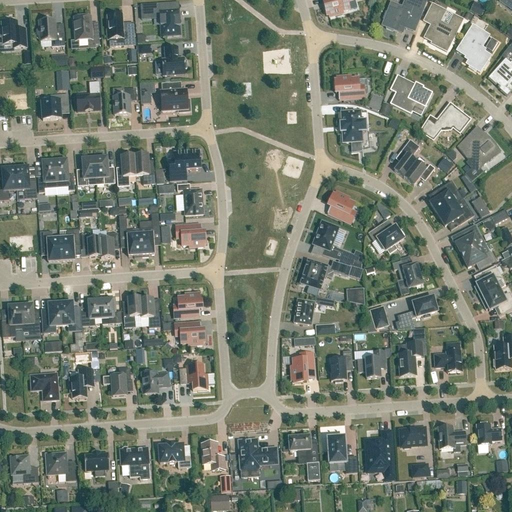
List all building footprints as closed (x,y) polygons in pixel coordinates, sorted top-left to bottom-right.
[(324,0),(326,4),(323,5),(324,8),(327,17),(329,17),(330,19),(342,15),(342,13),(349,11),(357,9),(355,1),(351,2),(350,0),(324,0)] [(414,33),(425,3),(417,0),(405,0),(402,10),(398,9),(397,11),(389,8),(387,14),(386,14),(383,20),(384,21),(382,27),(386,28),(386,30),(393,33),(393,31),(398,33),(400,26),(404,27),(403,28),(414,33)] [(158,20),(160,20),(161,37),(166,36),(166,38),(173,37),(173,36),(180,35),(179,28),(180,28),(179,19),(177,19),(177,12),(172,12),(172,5),(157,6),(158,20)] [(473,5),(470,12),(480,17),(484,11),(473,5)] [(140,7),(141,15),(152,14),(152,6),(140,7)] [(448,28),(439,24),(445,13),(432,6),(424,23),(431,27),(424,40),(437,46),(436,48),(446,53),(462,22),(453,17),(448,28)] [(123,34),(122,16),(107,17),(108,31),(107,31),(107,41),(123,40),(123,48),(132,47),(131,34),(123,34)] [(92,33),(91,19),(74,20),(75,43),(92,42),(92,46),(99,46),(99,33),(92,33)] [(56,36),(55,21),(39,22),(39,30),(37,30),(36,32),(36,36),(38,37),(40,37),(40,43),(51,43),(52,49),(65,48),(64,36),(56,36)] [(26,49),(25,36),(25,31),(17,32),(17,24),(1,25),(2,32),(0,31),(0,38),(0,39),(2,39),(3,46),(13,45),(13,50),(26,49)] [(472,27),(456,52),(466,58),(466,57),(470,59),(466,65),(469,68),(469,69),(475,73),(476,72),(480,74),(483,69),(484,70),(489,63),(487,62),(490,57),(484,53),(485,51),(482,49),(489,37),(472,27)] [(151,46),(138,47),(139,56),(152,55),(151,46)] [(511,49),(509,47),(501,58),(505,61),(487,80),(488,81),(489,80),(495,86),(496,85),(499,88),(497,90),(499,91),(501,93),(507,98),(511,91),(511,88),(510,87),(511,83),(511,49)] [(178,57),(177,49),(165,50),(166,62),(162,62),(163,78),(185,76),(185,70),(187,70),(186,62),(184,62),(184,60),(177,61),(177,57),(178,57)] [(58,62),(59,70),(67,69),(66,61),(58,62)] [(91,79),(104,78),(103,68),(90,69),(91,79)] [(66,84),(65,73),(57,74),(58,84),(66,84)] [(335,82),(335,91),(335,95),(338,95),(338,102),(364,100),(363,93),(367,92),(366,80),(357,81),(357,80),(350,81),(350,78),(337,79),(337,82),(335,82)] [(396,95),(390,106),(411,116),(412,113),(421,117),(425,109),(432,95),(422,90),(423,88),(415,85),(414,88),(396,79),(390,92),(396,95)] [(100,112),(99,97),(98,84),(89,85),(90,97),(76,98),(77,114),(100,112)] [(187,102),(187,99),(186,91),(184,92),(181,92),(180,85),(162,86),(163,100),(161,101),(162,114),(178,112),(179,114),(190,114),(189,102),(187,102)] [(130,116),(130,104),(136,103),(135,90),(124,91),(124,97),(113,98),(114,117),(130,116)] [(43,122),(61,121),(60,109),(69,108),(68,96),(50,97),(50,103),(41,104),(43,122)] [(383,100),(372,96),(368,109),(379,113),(383,100)] [(459,136),(470,121),(450,105),(435,124),(429,120),(430,118),(419,134),(433,143),(440,133),(438,132),(442,126),(449,125),(453,128),(452,130),(459,136)] [(343,145),(349,144),(350,154),(360,153),(359,144),(362,143),(361,134),(366,133),(365,123),(361,123),(360,113),(341,114),(342,125),(340,125),(340,134),(342,134),(343,145)] [(484,136),(477,128),(462,144),(467,151),(464,153),(479,170),(489,162),(489,163),(500,153),(494,146),(495,145),(492,142),(491,143),(485,136),(484,136)] [(394,173),(404,180),(416,164),(411,160),(419,149),(410,142),(397,158),(402,162),(394,173)] [(174,155),(175,166),(169,167),(170,183),(186,182),(185,182),(185,173),(200,172),(199,163),(201,163),(200,151),(190,152),(190,154),(174,155)] [(134,158),(136,178),(142,177),(143,187),(155,186),(154,172),(148,173),(147,157),(134,158)] [(129,178),(136,178),(134,158),(121,159),(122,174),(116,175),(117,189),(129,188),(129,178)] [(107,160),(94,161),(96,187),(115,186),(114,173),(107,173),(107,160)] [(54,163),(56,190),(68,189),(68,193),(74,192),(73,176),(67,177),(66,163),(64,163),(62,161),(58,161),(57,163),(54,163)] [(96,187),(94,161),(82,161),(83,175),(77,175),(78,188),(96,187)] [(56,190),(54,163),(52,163),(50,162),(46,162),(44,164),(42,164),(43,178),(37,179),(39,195),(45,194),(44,190),(56,190)] [(446,162),(440,170),(447,175),(453,167),(446,162)] [(416,164),(404,180),(413,188),(422,177),(427,181),(434,171),(429,167),(426,172),(416,164)] [(8,193),(16,193),(15,168),(7,169),(7,171),(2,171),(3,185),(0,184),(0,203),(9,203),(8,193)] [(15,168),(16,193),(24,192),(25,201),(37,201),(36,182),(29,183),(28,169),(22,170),(22,168),(15,168)] [(429,205),(437,217),(455,205),(462,201),(451,183),(436,192),(440,198),(429,205)] [(190,192),(190,186),(177,187),(177,193),(183,193),(185,217),(203,216),(201,192),(190,192)] [(159,188),(159,195),(173,195),(173,187),(159,188)] [(333,196),(329,204),(328,207),(330,209),(327,215),(350,226),(355,215),(351,213),(354,205),(347,202),(348,200),(336,195),(335,197),(333,196)] [(128,206),(128,198),(115,199),(116,207),(128,206)] [(480,199),(472,204),(481,220),(489,216),(480,199)] [(455,205),(437,217),(445,228),(455,222),(459,228),(474,218),(467,208),(460,212),(455,205)] [(509,219),(505,212),(490,219),(494,226),(509,219)] [(151,216),(152,228),(159,228),(158,215),(151,216)] [(119,231),(126,230),(126,217),(118,218),(119,231)] [(325,251),(322,257),(334,261),(338,251),(331,248),(338,231),(338,230),(337,229),(322,224),(322,223),(321,223),(321,224),(313,246),(313,245),(312,246),(313,247),(325,251)] [(176,228),(176,236),(177,240),(182,240),(182,248),(189,248),(189,250),(203,249),(203,247),(205,246),(204,234),(202,234),(201,226),(176,228)] [(162,238),(170,238),(170,228),(161,229),(162,238)] [(384,235),(380,228),(368,236),(374,244),(377,241),(385,253),(387,252),(389,256),(396,251),(394,247),(403,241),(395,229),(384,235)] [(461,258),(480,249),(476,241),(482,238),(476,228),(463,235),(466,241),(455,246),(461,258)] [(506,228),(499,230),(504,246),(511,244),(506,228)] [(146,235),(139,236),(141,260),(148,259),(148,257),(154,257),(152,230),(146,231),(146,235)] [(60,241),(61,263),(74,262),(73,247),(80,247),(79,231),(66,232),(67,240),(60,241)] [(141,260),(139,236),(139,231),(126,232),(128,259),(134,258),(134,260),(141,260)] [(61,263),(60,241),(52,241),(52,233),(39,234),(41,250),(47,249),(48,264),(61,263)] [(100,242),(100,240),(93,241),(92,235),(81,236),(83,252),(88,252),(89,259),(101,258),(100,242)] [(101,258),(101,260),(113,260),(112,248),(118,247),(117,235),(106,236),(107,242),(100,242),(101,258)] [(480,249),(461,258),(467,270),(478,265),(481,271),(494,264),(489,253),(484,256),(480,249)] [(343,253),(339,264),(350,268),(361,271),(361,256),(355,253),(354,257),(343,253)] [(511,264),(509,258),(500,263),(503,268),(506,266),(508,270),(511,268),(511,264)] [(308,262),(301,285),(307,287),(305,294),(315,298),(317,291),(320,291),(324,277),(331,279),(333,274),(347,278),(348,278),(360,281),(363,272),(350,268),(349,269),(333,264),(330,272),(326,271),(327,268),(308,262)] [(403,270),(401,263),(392,266),(394,273),(398,271),(401,283),(406,281),(408,291),(422,287),(416,267),(403,270)] [(482,299),(499,291),(496,284),(502,281),(495,268),(481,275),(485,281),(476,286),(476,285),(475,286),(476,287),(476,288),(474,289),(478,296),(480,295),(482,299)] [(363,291),(354,291),(355,305),(356,305),(364,307),(363,291)] [(499,291),(482,299),(484,303),(482,304),(486,312),(488,311),(488,312),(489,313),(490,312),(498,308),(502,316),(511,310),(511,301),(509,295),(503,298),(499,291)] [(200,318),(199,311),(202,311),(201,298),(198,298),(198,296),(185,297),(185,299),(178,300),(178,307),(174,308),(174,320),(200,318)] [(321,299),(320,306),(332,308),(333,302),(321,299)] [(426,301),(426,299),(418,301),(419,303),(412,305),(416,319),(423,318),(423,320),(429,318),(429,316),(437,314),(433,299),(426,301)] [(100,303),(101,321),(108,320),(109,326),(122,325),(121,313),(115,314),(114,300),(105,300),(106,302),(100,303)] [(140,302),(140,300),(128,301),(129,313),(123,313),(124,330),(135,329),(135,318),(141,318),(140,302)] [(101,321),(100,303),(95,303),(94,301),(86,302),(87,314),(81,315),(82,329),(95,328),(94,321),(101,321)] [(141,318),(141,320),(148,319),(149,330),(160,329),(159,313),(153,313),(152,301),(140,302),(141,318)] [(297,301),(294,325),(311,327),(313,312),(315,313),(316,306),(314,306),(314,304),(297,301)] [(55,328),(62,328),(60,303),(53,304),(53,306),(48,306),(49,321),(42,321),(43,335),(56,334),(55,328)] [(60,303),(62,328),(68,328),(68,333),(81,332),(80,319),(73,319),(72,304),(67,305),(67,303),(60,303)] [(22,331),(21,331),(22,334),(28,334),(29,338),(40,337),(39,321),(33,322),(32,307),(30,307),(29,305),(22,306),(22,308),(20,308),(22,331)] [(22,331),(20,308),(18,308),(18,306),(11,307),(11,309),(8,309),(9,323),(1,324),(2,340),(16,339),(15,331),(21,331),(22,331)] [(375,331),(387,328),(382,309),(370,313),(375,331)] [(395,325),(397,329),(400,328),(401,332),(414,331),(411,320),(400,323),(399,322),(399,324),(395,325)] [(204,344),(203,331),(201,332),(200,324),(175,326),(176,338),(180,338),(181,346),(188,345),(188,348),(202,347),(202,345),(204,344)] [(316,328),(317,337),(334,336),(334,327),(316,328)] [(511,371),(511,362),(511,361),(511,338),(503,340),(504,348),(494,349),(495,362),(493,363),(494,369),(495,369),(495,372),(511,371)] [(295,349),(310,348),(310,347),(313,346),(313,341),(310,341),(310,339),(294,340),(295,349)] [(41,344),(42,354),(59,353),(58,343),(41,344)] [(400,378),(415,377),(414,359),(422,358),(421,345),(407,346),(407,356),(398,356),(400,378)] [(135,351),(136,366),(145,366),(144,351),(135,351)] [(343,384),(342,382),(346,382),(345,363),(352,363),(351,353),(342,354),(343,360),(329,361),(331,383),(334,383),(335,385),(343,384)] [(461,374),(460,353),(446,354),(446,356),(434,357),(435,370),(447,369),(447,375),(461,374)] [(380,380),(379,372),(386,371),(385,366),(384,354),(373,354),(373,361),(365,361),(358,362),(358,374),(366,374),(366,381),(380,380)] [(84,366),(93,365),(92,355),(83,356),(84,366)] [(294,385),(303,384),(307,384),(307,381),(314,381),(312,356),(304,356),(300,356),(300,361),(292,362),(293,369),(291,369),(291,382),(294,382),(294,385)] [(202,377),(202,367),(186,368),(186,371),(179,371),(180,386),(192,385),(192,393),(207,392),(206,377),(202,377)] [(111,378),(103,379),(103,387),(112,387),(113,398),(126,397),(124,382),(130,382),(130,370),(118,371),(119,378),(111,378)] [(87,400),(86,389),(94,389),(94,385),(93,371),(78,372),(79,379),(69,380),(70,392),(71,392),(72,401),(87,400)] [(156,376),(156,374),(142,375),(143,385),(141,385),(141,392),(143,392),(143,396),(157,395),(157,389),(168,388),(168,375),(156,376)] [(58,402),(56,376),(30,378),(31,393),(42,392),(43,403),(58,402)] [(490,432),(490,426),(476,427),(477,447),(491,447),(491,444),(501,443),(500,431),(493,431),(493,432),(490,432)] [(452,429),(438,430),(439,451),(454,450),(454,454),(460,454),(460,447),(465,447),(464,434),(456,434),(457,435),(453,435),(452,429)] [(410,449),(410,448),(425,447),(424,431),(400,432),(401,448),(403,448),(403,450),(409,450),(410,449)] [(382,434),(382,440),(364,441),(366,465),(367,475),(367,476),(384,475),(385,484),(397,483),(393,433),(391,433),(382,434)] [(337,439),(337,437),(329,437),(329,440),(327,440),(329,466),(345,465),(346,476),(357,475),(356,459),(345,460),(344,439),(337,439)] [(288,440),(289,453),(298,453),(299,467),(306,466),(307,483),(320,482),(318,465),(318,466),(318,458),(317,445),(310,445),(309,439),(288,440)] [(240,460),(239,460),(239,468),(241,468),(241,470),(242,480),(258,478),(258,469),(258,466),(276,465),(275,451),(260,452),(256,448),(256,442),(239,443),(240,460)] [(217,459),(216,445),(202,446),(203,466),(211,466),(212,473),(225,472),(224,459),(217,459)] [(183,458),(182,447),(173,448),(173,447),(167,448),(159,449),(160,465),(168,465),(175,465),(175,464),(178,464),(178,471),(191,470),(190,457),(183,458)] [(140,482),(150,481),(148,450),(128,451),(127,449),(125,449),(123,449),(122,450),(121,451),(120,452),(121,468),(129,467),(129,480),(139,479),(140,482)] [(100,456),(100,453),(92,453),(92,456),(84,457),(85,473),(95,472),(95,478),(104,478),(104,472),(109,471),(108,455),(100,456)] [(67,468),(66,455),(46,457),(47,477),(65,475),(66,484),(76,483),(75,467),(67,468)] [(29,472),(28,458),(14,459),(11,462),(12,477),(23,476),(23,486),(38,485),(37,470),(37,472),(29,472)] [(507,464),(497,466),(498,474),(508,473),(507,464)] [(428,478),(427,466),(411,467),(412,479),(428,478)] [(222,495),(231,494),(230,478),(221,479),(222,495)] [(414,482),(414,491),(441,490),(440,481),(414,482)] [(109,499),(118,498),(117,483),(108,484),(109,499)] [(467,483),(458,483),(458,494),(467,494),(467,483)] [(54,492),(55,503),(65,503),(65,491),(54,492)] [(211,511),(229,511),(229,497),(210,498),(211,511)]
